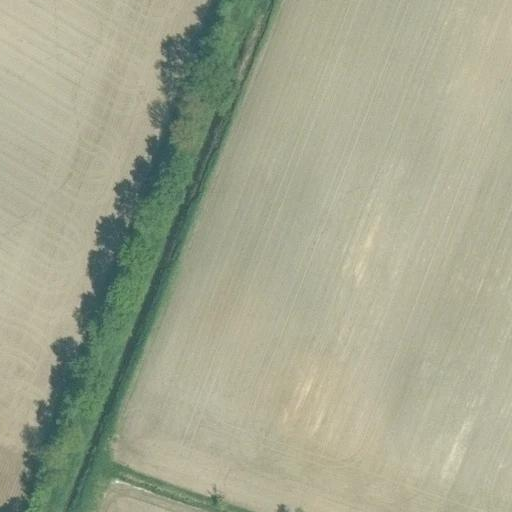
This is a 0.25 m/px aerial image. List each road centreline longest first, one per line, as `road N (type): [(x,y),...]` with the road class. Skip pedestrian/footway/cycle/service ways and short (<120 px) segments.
road 1 (track): [(259,0),(60,511)]
road 2 (track): [(137,456),(306,511)]
